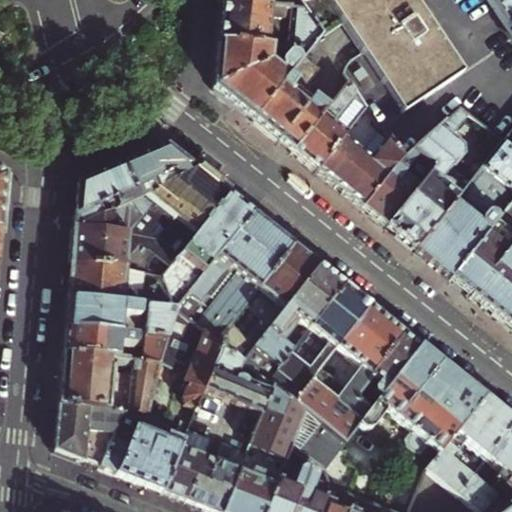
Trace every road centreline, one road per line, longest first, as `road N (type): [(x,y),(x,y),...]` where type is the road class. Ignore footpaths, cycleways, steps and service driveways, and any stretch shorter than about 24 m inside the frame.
road 1 (residential): [(73,43),(511,380)]
road 2 (residential): [(73,43),(43,121),(12,469)]
